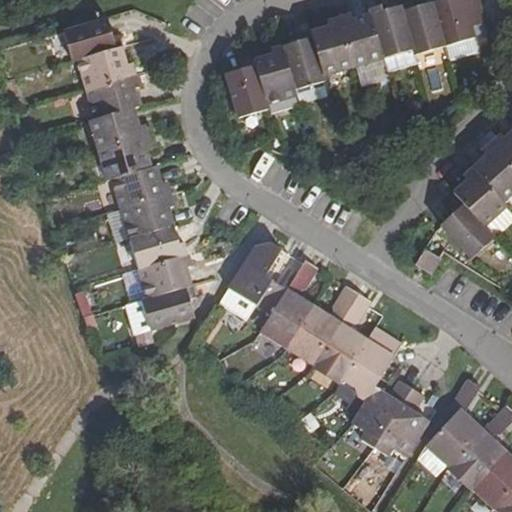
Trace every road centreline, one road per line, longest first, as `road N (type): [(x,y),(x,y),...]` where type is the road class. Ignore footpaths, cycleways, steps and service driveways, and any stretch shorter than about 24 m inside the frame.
road 1 (residential): [(367,274),(227,185),(197,149),(189,107),(198,66),(229,22),(299,0)]
road 2 (residential): [(367,274),(501,91),(501,0)]
road 3 (residential): [(511,370),(483,342),(367,274)]
